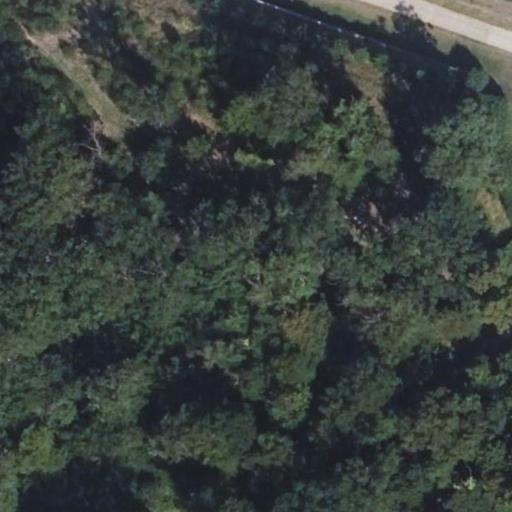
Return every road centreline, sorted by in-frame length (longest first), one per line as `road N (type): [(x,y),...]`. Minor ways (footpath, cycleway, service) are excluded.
road 1 (track): [(511,327),(308,511)]
road 2 (track): [(511,42),(390,0)]
